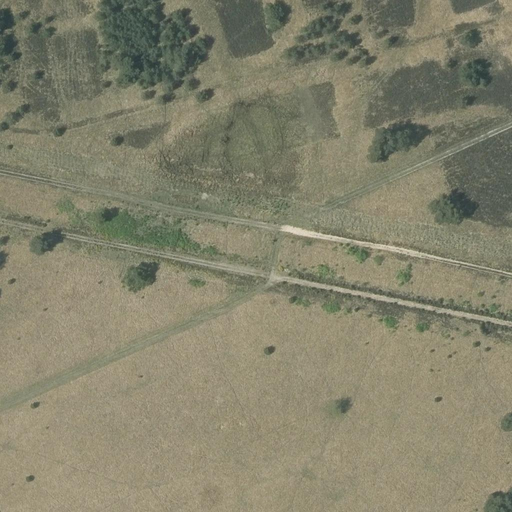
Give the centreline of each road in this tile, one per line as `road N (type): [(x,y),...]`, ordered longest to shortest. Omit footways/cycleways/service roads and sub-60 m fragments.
road 1 (track): [(511,324),(0,220)]
road 2 (track): [(511,275),(290,230),(300,218),(511,124)]
road 3 (track): [(0,171),(290,230)]
